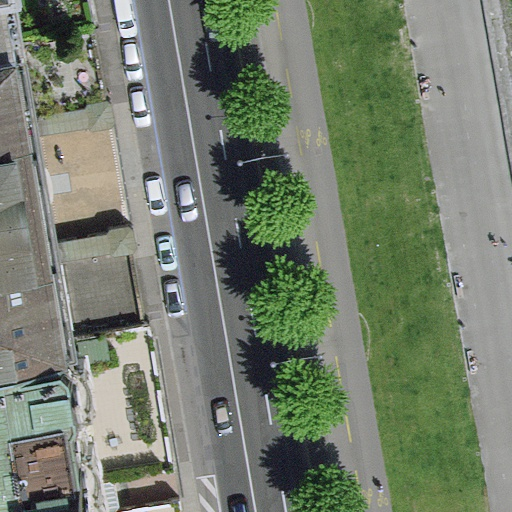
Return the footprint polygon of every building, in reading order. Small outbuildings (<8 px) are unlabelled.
[(0,0),(0,39),(23,35),(16,0),(0,0)] [(97,24),(23,35),(39,134),(90,126),(94,129),(115,126),(97,24)] [(0,351),(73,337),(57,241),(48,186),(39,134),(23,35),(0,39),(0,351)] [(108,232),(57,241),(73,337),(152,324),(134,224),(111,228),(108,232)] [(176,469),(152,324),(73,337),(98,482),(176,469)] [(0,511),(103,511),(103,510),(100,495),(98,482),(73,337),(0,351),(0,511)] [(182,511),(180,498),(103,510),(103,511),(182,511)]
